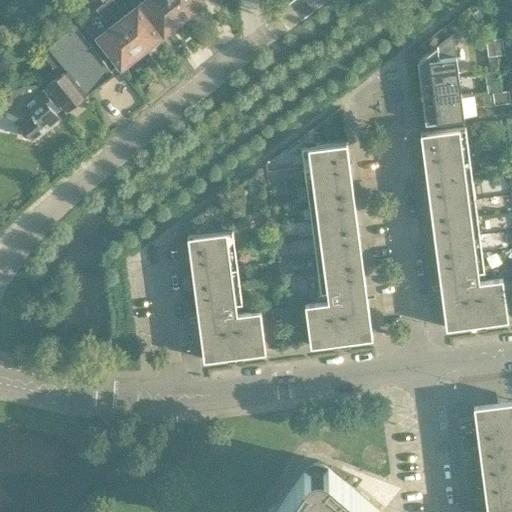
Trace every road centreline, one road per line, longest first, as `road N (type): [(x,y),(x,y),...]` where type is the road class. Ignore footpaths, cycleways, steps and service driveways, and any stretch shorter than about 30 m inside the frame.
road 1 (residential): [(0,268),(70,190),(238,58)]
road 2 (residential): [(419,366),(177,391)]
road 3 (residential): [(419,366),(389,136)]
road 4 (residential): [(177,391),(92,392),(0,373)]
road 5 (residential): [(177,391),(161,246)]
road 6 (residential): [(433,511),(419,366)]
